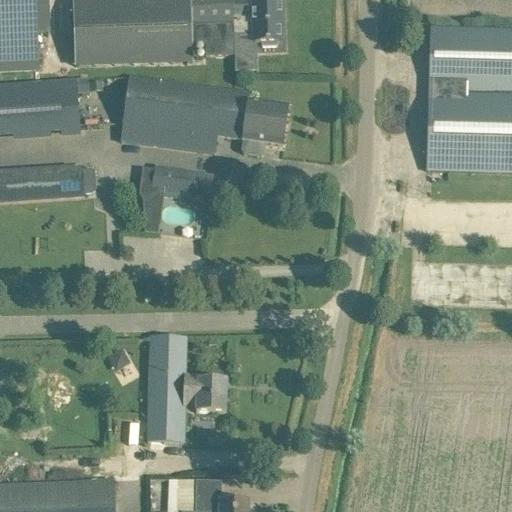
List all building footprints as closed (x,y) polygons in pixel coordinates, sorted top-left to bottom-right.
[(0,0),(0,74),(40,73),(38,32),(50,32),(48,0),(0,0)] [(76,0),(79,70),(193,66),(192,58),(235,57),(234,36),(233,18),(233,1),(232,0),(76,0)] [(251,0),(251,1),(233,1),(233,18),(234,36),(235,57),(235,74),(258,74),(256,46),(262,46),(262,50),(277,49),(277,45),(280,45),(280,27),(281,27),(280,0),(251,0)] [(428,173),(511,175),(511,32),(432,30),(428,173)] [(122,143),(214,156),(217,138),(242,142),(242,143),(243,143),(249,103),(250,94),(131,77),(122,143)] [(75,83),(0,87),(0,139),(15,139),(15,144),(51,142),(51,136),(63,135),(63,141),(79,139),(79,129),(76,97),(75,83)] [(102,93),(102,88),(102,84),(89,85),(90,94),(101,94),(102,93)] [(244,157),(261,159),(264,156),(266,146),(282,148),(288,109),(249,103),(243,143),(242,153),(244,157)] [(0,203),(83,198),(83,196),(93,195),(95,192),(94,173),(91,171),(83,171),(83,167),(0,172),(0,203)] [(155,170),(143,169),(139,195),(143,202),(143,233),(157,235),(162,193),(164,194),(202,199),(205,175),(155,168),(155,170)] [(148,445),(184,446),(185,405),(183,405),(184,379),(185,379),(186,339),(151,338),(148,445)] [(196,414),(226,415),(226,382),(198,381),(198,379),(185,379),(184,379),(183,405),(185,405),(196,405),(196,414)] [(0,486),(0,511),(113,511),(113,482),(0,486)] [(221,503),(221,484),(195,483),(194,511),(247,511),(248,503),(221,503)]
